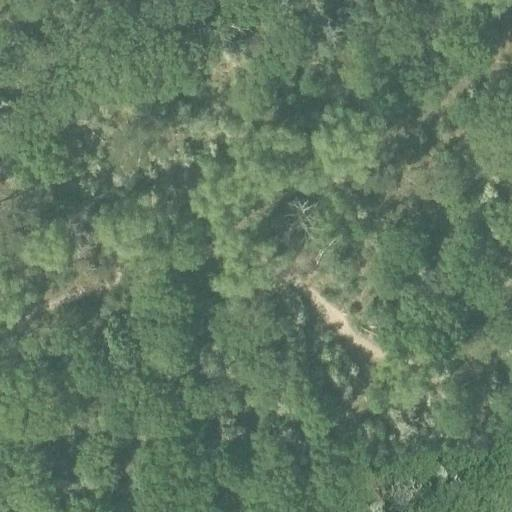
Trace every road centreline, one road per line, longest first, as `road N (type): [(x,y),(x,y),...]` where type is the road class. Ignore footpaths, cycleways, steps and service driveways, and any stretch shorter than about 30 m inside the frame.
road 1 (track): [(16,316),(198,251),(242,250),(278,269),(368,349),(408,363)]
road 2 (track): [(511,507),(488,485),(449,400),(408,363)]
road 3 (track): [(408,363),(503,290),(511,267)]
